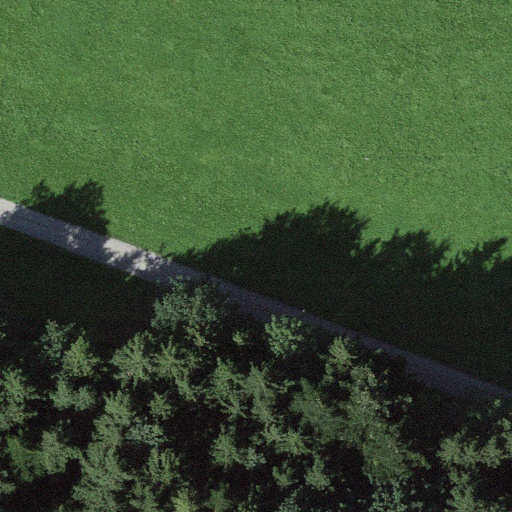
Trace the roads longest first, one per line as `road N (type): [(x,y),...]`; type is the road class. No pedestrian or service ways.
road 1 (track): [(0,215),(511,414)]
road 2 (track): [(277,325),(0,327)]
